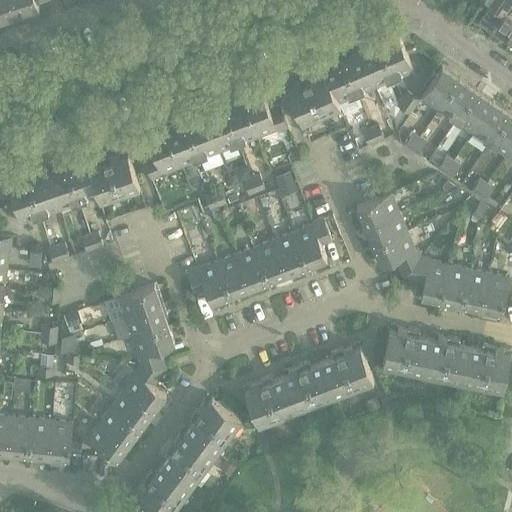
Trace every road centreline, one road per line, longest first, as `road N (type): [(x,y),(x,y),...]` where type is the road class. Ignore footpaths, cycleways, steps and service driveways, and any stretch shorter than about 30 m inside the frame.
road 1 (tertiary): [(0,106),(279,0)]
road 2 (residential): [(210,369),(103,511)]
road 3 (residential): [(254,76),(418,11)]
road 4 (residential): [(364,298),(222,353),(210,369)]
road 5 (residential): [(210,369),(143,217)]
road 6 (residential): [(511,335),(364,298)]
road 7 (residential): [(364,298),(323,157)]
road 8 (residential): [(0,169),(136,124)]
road 9 (residential): [(0,44),(133,0)]
